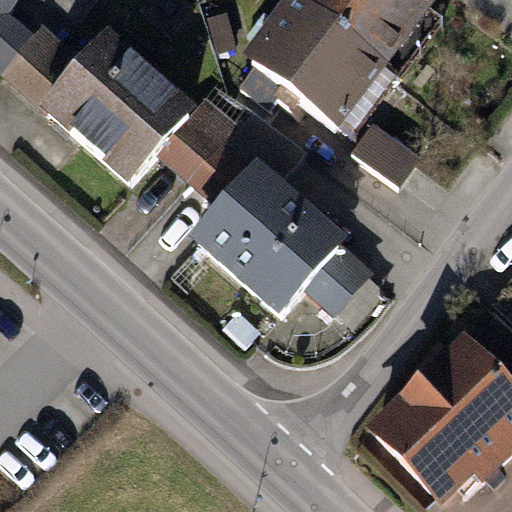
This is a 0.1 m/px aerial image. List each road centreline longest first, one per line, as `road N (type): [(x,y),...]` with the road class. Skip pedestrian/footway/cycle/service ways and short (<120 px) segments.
road 1 (secondary): [(287,469),(0,212)]
road 2 (residential): [(511,194),(346,407),(287,469)]
